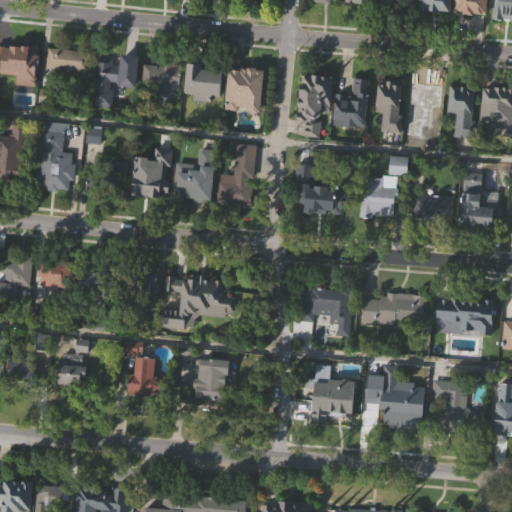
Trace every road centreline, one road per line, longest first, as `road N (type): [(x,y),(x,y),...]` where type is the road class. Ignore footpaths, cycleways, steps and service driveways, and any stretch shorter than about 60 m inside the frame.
road 1 (residential): [(0,218),(511,266)]
road 2 (residential): [(0,432),(511,480)]
road 3 (residential): [(0,8),(511,53)]
road 4 (residential): [(277,460),(274,247),(291,0)]
